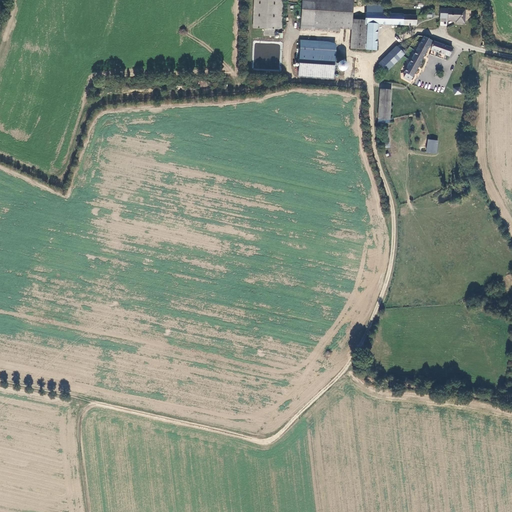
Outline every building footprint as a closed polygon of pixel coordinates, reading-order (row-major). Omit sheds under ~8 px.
[(264,29),(264,36),(274,36),(274,31),(278,29),(279,0),(254,0),(253,28),(264,29)] [(301,0),(301,16),(352,19),(352,0),(301,0)] [(464,23),(464,20),(465,10),(465,9),(440,8),(440,15),(447,15),(447,20),(456,21),(456,23),(464,23)] [(366,49),(376,50),(377,24),(416,25),(416,16),(403,15),(403,14),(365,13),(365,20),(367,20),(366,49)] [(340,29),(351,29),(352,19),(301,16),(300,29),(340,31),(340,29)] [(351,29),(350,48),(366,49),(367,20),(365,20),(352,19),(351,29)] [(417,68),(428,47),(431,48),(431,50),(449,56),(452,48),(432,41),(424,37),(423,38),(420,44),(404,72),(406,74),(404,78),(410,81),(413,76),(417,68)] [(390,54),(379,64),(386,71),(404,54),(397,46),(389,53),(390,54)] [(333,52),(315,51),(298,50),(297,67),(332,69),(333,52)] [(332,70),(297,68),(296,79),(331,81),(332,70)] [(460,86),(453,88),(454,95),(462,94),(460,86)] [(378,119),(390,120),(392,90),(380,89),(378,119)] [(436,154),(438,141),(428,140),(426,153),(436,154)]
